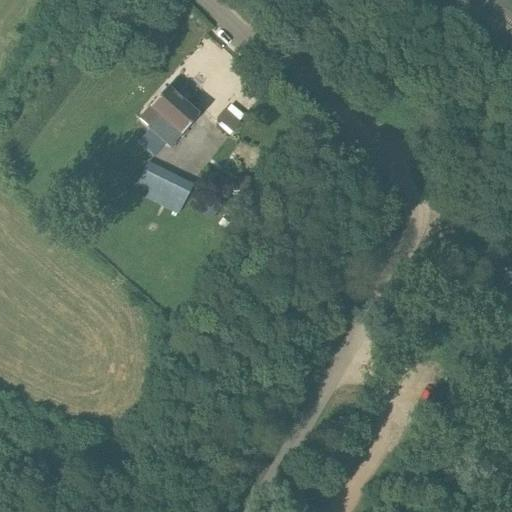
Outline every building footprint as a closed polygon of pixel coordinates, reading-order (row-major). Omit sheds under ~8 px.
[(165,145),(170,149),(199,116),(167,88),(138,119),(148,130),(138,143),(154,157),(165,145)] [(177,214),(193,185),(149,161),(138,181),(150,188),(145,197),(177,214)] [(250,208),(250,177),(233,178),(233,207),(250,208)] [(204,214),(212,220),(221,208),(213,201),(204,214)] [(232,221),(240,227),(244,221),(235,215),(232,221)] [(223,218),(218,225),(234,236),(239,229),(223,218)]
